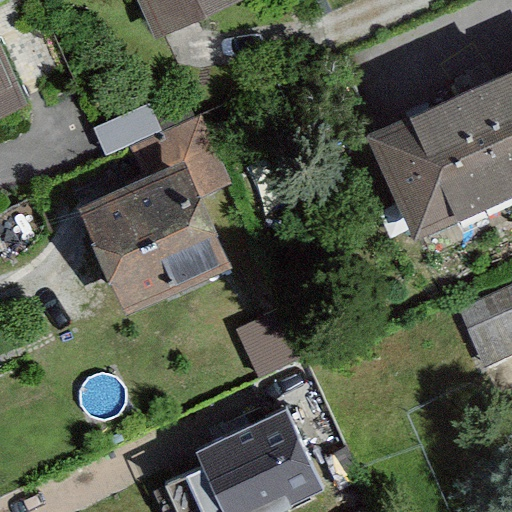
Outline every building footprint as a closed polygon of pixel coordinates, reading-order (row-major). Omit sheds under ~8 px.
[(149,0),(161,26),(219,0),(149,0)] [(0,106),(38,89),(0,6),(0,106)] [(511,70),(383,125),(429,225),(511,189),(511,70)] [(92,199),(137,299),(238,254),(208,188),(235,176),(208,115),(173,131),(158,97),(95,125),(104,145),(144,140),(157,170),(92,199)] [(193,434),(230,511),(288,511),(343,487),(295,386),(193,434)]
